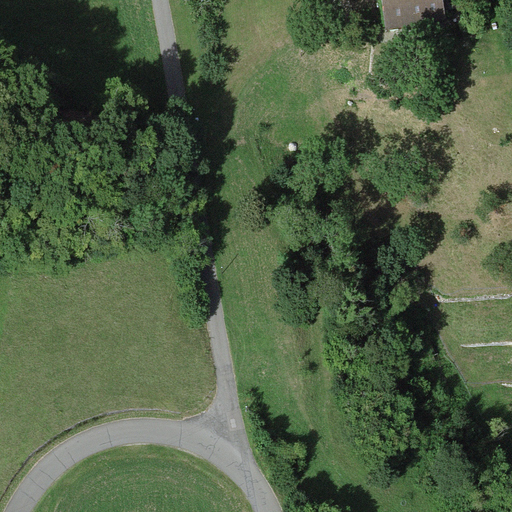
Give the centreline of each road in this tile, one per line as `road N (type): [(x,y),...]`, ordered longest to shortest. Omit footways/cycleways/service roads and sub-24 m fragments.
road 1 (unclassified): [(220,450),(221,376),(159,0)]
road 2 (unclassified): [(220,450),(187,417),(104,426),(75,443),(20,511)]
